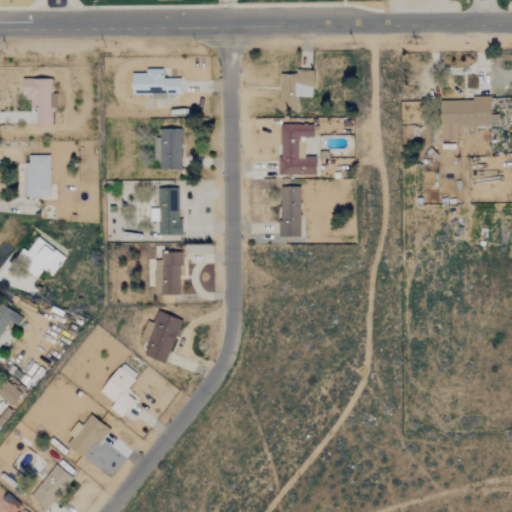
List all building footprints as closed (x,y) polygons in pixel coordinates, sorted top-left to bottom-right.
[(179,93),(179,77),(162,77),(162,68),(144,68),(144,72),(130,72),(130,94),(151,94),(151,99),(165,99),(165,94),(179,93)] [(279,74),(278,108),(296,108),(297,95),(310,96),(311,70),(294,69),(294,75),(279,74)] [(21,78),(21,98),(29,98),(29,108),(34,108),(34,124),(50,124),(50,108),(56,107),(56,92),(50,92),(50,78),(21,78)] [(490,98),(439,99),(439,140),(457,139),(456,133),(473,133),(473,126),(490,126),(490,98)] [(314,174),(314,156),(303,156),(303,136),(312,136),(312,124),(279,124),(279,175),(314,174)] [(180,169),(179,128),(156,128),(157,169),(180,169)] [(24,196),(48,196),(49,155),(25,155),(24,196)] [(299,186),(279,186),(278,236),(298,236),(299,186)] [(179,235),(178,187),(156,188),(156,208),(149,208),(149,222),(157,221),(157,235),(179,235)] [(20,257),(29,263),(24,270),(36,277),(41,269),(51,276),(64,256),(33,236),(20,257)] [(180,252),(159,252),(159,260),(154,260),(153,294),(179,295),(180,252)] [(22,315),(0,304),(0,332),(6,320),(17,325),(22,315)] [(164,363),(180,320),(156,311),(152,322),(146,320),(139,340),(146,343),(142,355),(164,363)] [(133,400),(124,393),(137,374),(120,362),(98,392),(112,402),(108,408),(120,417),(133,400)] [(20,393),(4,379),(0,383),(0,397),(10,405),(20,393)] [(66,446),(81,457),(92,441),(97,445),(108,429),(89,414),(66,446)] [(46,507),(71,474),(52,459),(27,492),(46,507)]
